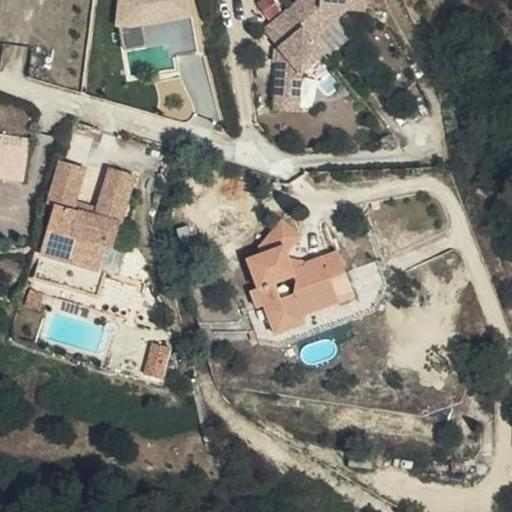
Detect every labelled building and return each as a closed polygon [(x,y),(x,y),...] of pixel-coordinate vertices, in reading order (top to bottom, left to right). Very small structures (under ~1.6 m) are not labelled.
[(187,36),(189,0),(120,0),(119,23),(180,28),(180,36),(187,36)] [(316,42),(366,13),(362,6),(366,0),(324,0),(319,3),(317,0),(305,0),(262,24),(277,51),(278,94),(305,93),(306,69),(325,58),(316,42)] [(366,0),(362,6),(366,13),(389,0),(366,0)] [(305,112),(305,93),(278,94),(278,113),(305,112)] [(0,182),(23,187),(29,142),(0,136),(0,182)] [(87,174),(60,167),(48,207),(56,209),(49,233),(108,248),(118,251),(124,227),(137,179),(113,173),(99,221),(76,215),(87,174)] [(308,237),(289,223),(276,241),(295,254),(308,237)] [(108,248),(49,233),(42,259),(101,275),(108,248)] [(306,269),(295,254),(276,241),(269,252),(271,259),(258,265),(271,292),(264,295),(272,312),(279,309),(291,334),(319,321),(315,313),(350,296),(339,274),(356,267),(349,249),(316,261),(317,265),(306,269)] [(47,300),(32,296),(27,310),(42,315),(47,300)] [(279,309),(272,312),(263,316),(279,351),(358,313),(350,296),(315,313),(319,321),(291,334),(279,309)] [(171,354),(156,351),(147,380),(162,384),(171,354)]
